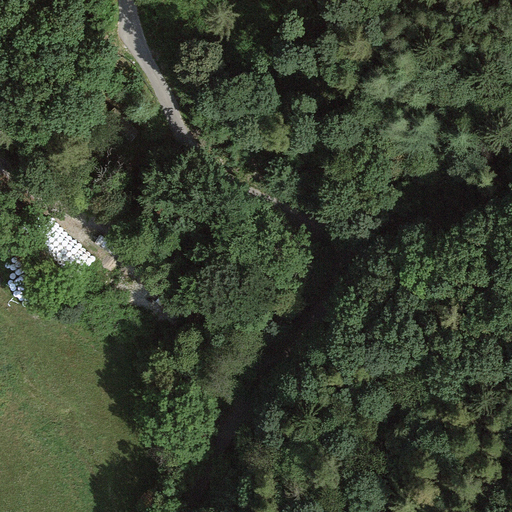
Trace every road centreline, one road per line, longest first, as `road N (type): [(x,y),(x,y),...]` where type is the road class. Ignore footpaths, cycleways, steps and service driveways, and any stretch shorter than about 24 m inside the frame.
road 1 (unclassified): [(161,100),(311,253),(260,374)]
road 2 (unclassified): [(0,161),(73,212),(119,232),(210,308),(260,374)]
road 3 (unclassified): [(260,374),(219,511)]
